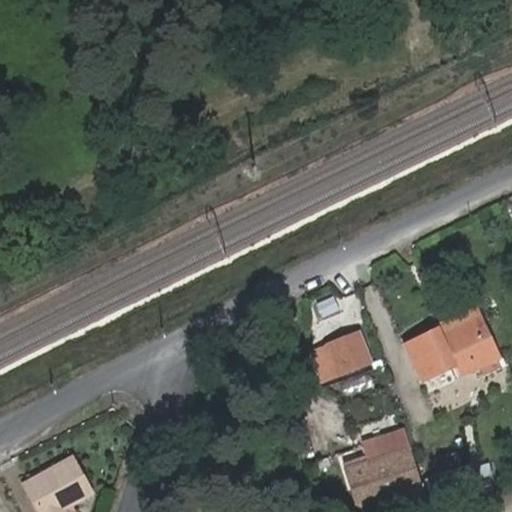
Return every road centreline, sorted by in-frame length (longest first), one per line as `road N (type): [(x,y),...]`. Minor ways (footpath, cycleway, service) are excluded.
road 1 (unclassified): [(153,356),(511,177)]
road 2 (unclassified): [(0,434),(153,356)]
road 3 (residential): [(134,511),(163,421),(167,384),(153,356)]
